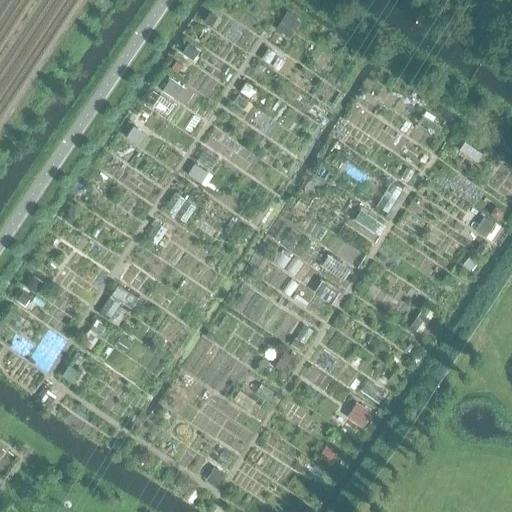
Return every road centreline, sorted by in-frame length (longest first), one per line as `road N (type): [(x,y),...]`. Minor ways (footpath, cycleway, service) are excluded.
road 1 (trunk): [(222,511),(0,292)]
road 2 (trunk): [(0,405),(111,511)]
